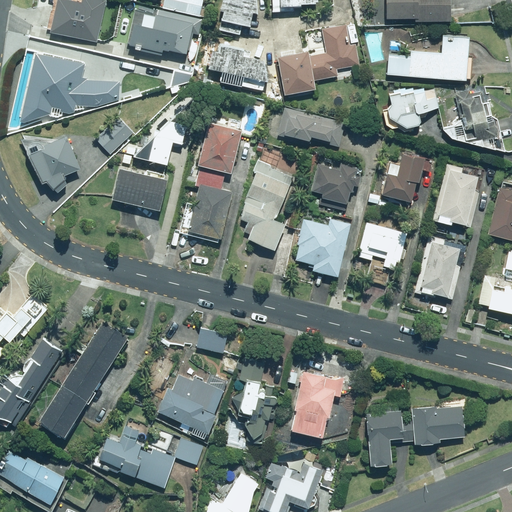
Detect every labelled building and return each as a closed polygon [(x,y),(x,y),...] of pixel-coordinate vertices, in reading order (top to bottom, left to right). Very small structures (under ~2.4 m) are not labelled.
[(79,0),(57,0),(51,28),(99,39),(106,0),(82,0),(82,1),(79,0)] [(164,0),(162,10),(198,18),(202,0),(164,0)] [(218,0),(216,13),(220,13),(216,33),(239,37),(241,28),(246,28),(249,12),(257,14),(257,1),(257,0),(218,0)] [(313,0),(268,0),(269,12),(285,11),(285,6),(314,4),(313,0)] [(382,0),(383,18),(413,19),(413,22),(446,22),(446,0),(382,0)] [(131,13),(126,47),(183,56),(189,22),(131,13)] [(282,97),(313,91),(311,82),(337,77),(336,71),(356,67),(348,24),(299,33),(303,52),(274,58),(282,97)] [(462,82),(465,38),(440,36),(439,54),(387,51),(385,78),(462,82)] [(262,91),(267,68),(263,62),(247,59),(249,50),(206,41),(199,77),(262,91)] [(82,64),(30,54),(16,124),(52,112),(72,114),(75,106),(95,108),(118,101),(120,82),(81,78),(82,64)] [(451,84),(424,91),(423,88),(412,91),(411,88),(386,95),(389,108),(381,110),(385,124),(385,125),(385,126),(386,126),(386,127),(387,128),(388,128),(388,129),(389,129),(390,129),(391,129),(392,129),(393,129),(394,128),(395,128),(396,129),(397,129),(397,130),(398,130),(399,130),(400,130),(400,131),(401,131),(402,131),(403,131),(404,131),(405,131),(406,131),(407,131),(408,130),(409,130),(410,130),(411,129),(412,129),(413,128),(414,128),(414,127),(415,127),(416,126),(417,125),(417,124),(418,124),(418,123),(418,122),(419,122),(417,116),(439,110),(444,132),(451,141),(508,153),(511,152),(511,137),(501,140),(496,118),(493,119),(489,101),(483,103),(480,91),(469,93),(469,90),(454,94),(451,84)] [(274,136),(306,143),(308,139),(327,143),(328,137),(340,140),(344,121),(282,106),(274,136)] [(110,154),(132,133),(117,117),(95,139),(110,154)] [(184,127),(167,122),(130,157),(165,166),(170,145),(178,146),(184,127)] [(223,174),(228,175),(238,131),(204,124),(194,167),(199,168),(194,185),(219,191),(223,174)] [(62,176),(77,171),(67,138),(23,157),(38,185),(42,183),(50,191),(62,182),(62,176)] [(415,184),(421,159),(399,154),(396,165),(386,163),(379,195),(408,202),(412,183),(415,184)] [(309,191),(319,193),(316,205),(326,208),(324,213),(342,217),(347,194),(349,194),(350,187),(354,188),(358,173),(363,174),(365,166),(326,157),(324,165),(316,163),(309,191)] [(273,221),(291,175),(256,161),(251,173),(253,174),(244,197),(246,198),(237,220),(245,223),(242,233),(247,235),(245,241),(273,252),(284,225),(273,221)] [(462,162),(460,168),(449,164),(432,221),(450,227),(451,224),(466,229),(484,168),(462,162)] [(164,182),(115,170),(107,200),(157,212),(164,182)] [(511,185),(502,183),(500,188),(497,188),(486,233),(511,240),(511,185)] [(219,239),(228,193),(225,192),(194,186),(185,232),(219,239)] [(387,201),(379,199),(379,196),(368,194),(367,202),(378,204),(378,206),(385,208),(387,201)] [(327,226),(301,220),(291,264),(309,269),(308,272),(334,278),(347,224),(328,220),(327,226)] [(396,264),(404,233),(363,224),(356,254),(375,258),(370,282),(385,286),(391,263),(396,264)] [(428,237),(414,294),(449,302),(463,246),(428,237)] [(511,253),(507,253),(500,285),(494,283),(495,278),(483,275),(477,305),(485,307),(485,310),(511,315),(511,253)] [(0,315),(0,339),(4,344),(29,317),(18,307),(7,318),(2,313),(0,315)] [(72,349),(79,353),(35,424),(63,442),(75,423),(71,421),(83,402),(89,405),(101,385),(96,382),(116,350),(120,352),(128,340),(123,337),(98,322),(85,344),(78,339),(72,349)] [(198,328),(194,348),(220,354),(224,334),(198,328)] [(42,340),(31,358),(27,355),(14,376),(11,374),(9,378),(1,373),(0,374),(0,421),(13,429),(60,351),(42,340)] [(327,373),(329,358),(315,356),(313,372),(327,373)] [(261,380),(265,364),(239,358),(224,416),(230,417),(223,445),(259,455),(278,384),(261,380)] [(171,388),(165,386),(155,412),(191,426),(189,431),(203,437),(222,389),(177,372),(171,388)] [(286,432),(319,440),(330,395),(337,396),(341,381),(300,372),(286,432)] [(384,405),(385,415),(361,415),(362,437),(365,437),(366,464),(386,464),(386,439),(400,438),(399,405),(384,405)] [(461,406),(409,408),(411,444),(436,443),(436,437),(462,436),(461,406)] [(195,469),(203,447),(111,414),(94,463),(162,487),(172,461),(195,469)] [(12,446),(0,467),(0,483),(49,511),(68,478),(12,446)] [(260,511),(263,511),(280,511),(284,502),(305,510),(306,510),(307,510),(307,509),(308,509),(309,508),(310,508),(310,507),(311,507),(311,506),(312,506),(312,505),(313,505),(313,504),(313,503),(314,503),(314,502),(314,501),(314,500),(314,499),(314,498),(314,497),(314,496),(314,495),(314,494),(313,493),(313,492),(312,491),(320,471),(302,464),(298,474),(269,462),(263,478),(271,481),(260,511)] [(201,511),(246,511),(254,484),(257,480),(240,470),(219,504),(210,498),(201,511)] [(73,486),(66,501),(85,510),(92,495),(73,486)]
